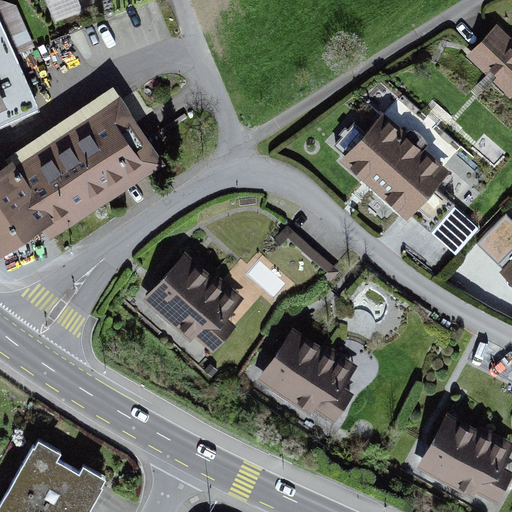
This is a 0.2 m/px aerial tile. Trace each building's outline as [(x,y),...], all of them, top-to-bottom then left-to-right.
[(468,53),(506,93),(511,87),(511,42),(497,26),(468,53)] [(0,115),(29,103),(0,31),(0,115)] [(102,91),(0,161),(0,243),(43,214),(53,227),(150,160),(102,91)] [(343,149),(432,229),(454,204),(433,185),(446,171),(378,110),(343,149)] [(153,294),(210,347),(232,323),(221,312),(233,299),(188,257),(153,294)] [(264,373),(334,417),(349,394),(337,386),(348,369),(290,332),(264,373)] [(426,460),(496,495),(509,469),(498,464),(507,447),(447,417),(426,460)] [(5,511),(87,511),(102,483),(38,450),(5,511)]
